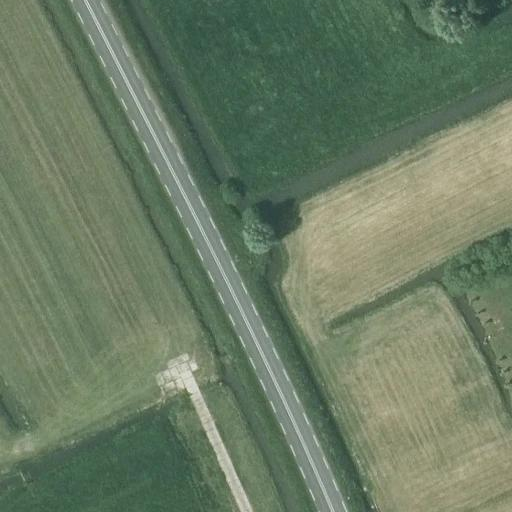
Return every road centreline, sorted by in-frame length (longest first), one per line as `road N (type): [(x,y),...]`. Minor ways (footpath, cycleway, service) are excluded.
road 1 (primary): [(327,511),(268,369),(83,0)]
road 2 (track): [(187,371),(249,511)]
